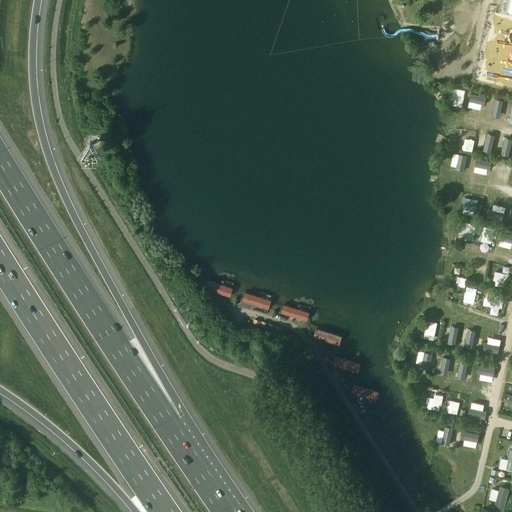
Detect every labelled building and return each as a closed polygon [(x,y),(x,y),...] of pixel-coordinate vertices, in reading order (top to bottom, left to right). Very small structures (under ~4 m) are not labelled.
[(484,67),(483,84),(491,84),(492,67),(484,67)] [(500,87),(507,90),(511,73),(511,71),(506,70),(500,87)] [(456,87),(453,105),(463,106),(466,89),(456,87)] [(470,91),(469,101),(468,109),(479,111),(481,93),(470,91)] [(502,117),(505,99),(491,96),(488,114),(502,117)] [(463,149),(474,151),(476,139),(465,137),(463,149)] [(477,151),(489,152),(490,140),(478,139),(477,151)] [(511,144),(503,141),(499,154),(511,158),(511,154),(511,144)] [(452,163),(462,165),(465,154),(454,152),(452,163)] [(508,178),(510,164),(499,162),(497,176),(508,178)] [(461,209),(479,210),(480,197),(463,195),(461,209)] [(491,206),(492,200),(486,198),(484,204),(491,206)] [(491,214),(499,216),(501,207),(493,206),(491,214)] [(462,238),(474,240),(478,223),(465,221),(462,238)] [(492,243),(495,228),(484,225),(481,241),(492,243)] [(511,244),(511,232),(505,230),(501,246),(511,249),(511,244)] [(471,278),(482,281),(487,265),(476,262),(471,278)] [(507,286),(511,267),(505,265),(503,272),(495,270),(492,283),(507,286)] [(458,275),(455,285),(465,287),(467,278),(458,275)] [(477,293),(478,288),(468,285),(466,291),(477,293)] [(101,292),(96,295),(100,303),(101,303),(109,318),(114,316),(101,292)] [(483,305),(503,307),(505,294),(485,292),(483,305)] [(425,338),(436,339),(437,321),(426,320),(425,338)] [(445,324),(442,341),(455,343),(458,327),(445,324)] [(465,329),(461,344),(473,347),(477,332),(465,329)] [(500,352),(503,335),(491,333),(488,350),(500,352)] [(422,352),(421,364),(435,365),(436,353),(422,352)] [(450,368),(453,358),(443,354),(439,365),(450,368)] [(463,358),(460,367),(469,370),(471,361),(463,358)] [(435,394),(435,397),(427,397),(426,407),(442,408),(443,394),(435,394)] [(454,438),(456,426),(443,424),(441,436),(454,438)] [(476,445),(478,431),(467,429),(465,443),(476,445)] [(441,438),(440,446),(447,447),(449,439),(441,438)] [(511,469),(511,448),(509,458),(502,457),(500,467),(511,469)] [(496,500),(494,508),(504,511),(511,488),(501,485),(499,489),(493,487),(490,498),(496,500)]
